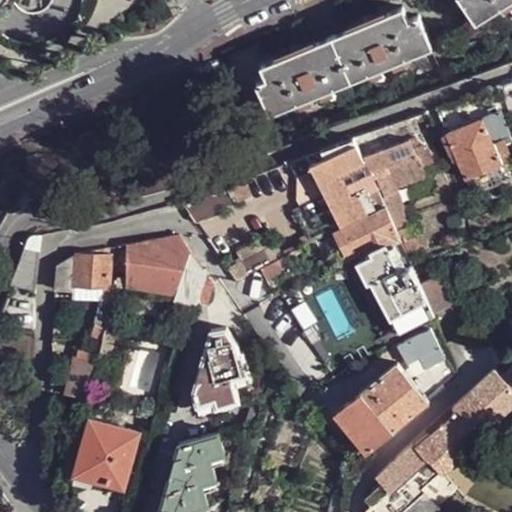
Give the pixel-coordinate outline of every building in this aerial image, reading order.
[(3,14),(0,17),(0,32),(2,34),(15,40),(31,45),(47,43),(62,36),(73,24),(82,9),(83,0),(53,0),(54,1),(47,11),(37,14),(27,13),(18,10),(14,2),(3,14)] [(0,0),(0,17),(3,14),(14,2),(14,0),(0,0)] [(511,0),(461,0),(476,23),(511,0)] [(279,60),(278,58),(261,65),(266,78),(256,82),(270,116),(434,48),(420,14),(409,18),(404,5),(387,12),(388,14),(379,18),(377,13),(357,21),(360,26),(349,30),(348,28),(315,42),(316,45),(307,48),(305,43),(285,52),(287,56),(279,60)] [(386,10),(377,13),(379,18),(388,14),(387,12),(386,10)] [(347,26),(348,28),(349,30),(360,26),(357,21),(347,26)] [(276,55),(278,58),(279,60),(287,56),(285,52),(276,55)] [(485,119),(451,133),(461,160),(469,177),(475,175),(482,190),(507,179),(501,165),(511,160),(511,151),(508,142),(511,140),(511,135),(502,112),(485,119)] [(417,115),(359,136),(368,156),(370,161),(389,206),(400,232),(415,225),(399,188),(428,175),(425,168),(436,163),(433,154),(430,155),(426,144),(417,147),(413,138),(425,133),(417,115)] [(389,206),(370,161),(368,162),(359,143),(314,165),(345,227),(389,206)] [(187,204),(200,222),(227,211),(225,207),(254,195),(248,181),(187,204)] [(312,243),(335,232),(318,199),(296,209),(312,243)] [(400,232),(389,206),(345,227),(338,231),(352,258),(372,248),(389,241),(392,247),(398,244),(404,242),(400,232)] [(423,230),(414,234),(421,251),(430,247),(423,230)] [(30,242),(27,249),(44,249),(44,236),(44,232),(37,235),(32,239),(30,242)] [(129,243),(130,287),(178,296),(193,254),(193,251),(181,233),(129,243)] [(421,251),(414,234),(406,238),(408,242),(407,243),(412,254),(421,251)] [(241,279),(273,263),(261,240),(239,252),(248,268),(238,273),(241,279)] [(423,283),(415,265),(410,267),(398,244),(392,247),(389,241),(372,248),(377,256),(362,263),(373,284),(374,284),(391,314),(393,314),(398,325),(409,319),(407,314),(412,311),(419,324),(435,316),(435,312),(423,283)] [(113,256),(114,247),(96,250),(96,255),(113,256)] [(44,249),(27,249),(13,289),(38,289),(39,282),(41,269),(43,257),(44,249)] [(112,283),(113,256),(96,255),(80,253),(58,267),(59,288),(78,289),(79,284),(106,284),(111,285),(112,283)] [(205,269),(193,254),(178,296),(176,303),(199,309),(201,302),(210,272),(207,268),(205,269)] [(287,270),(281,259),(273,263),(241,279),(245,284),(250,280),(254,287),(287,270)] [(443,275),(423,283),(435,312),(456,303),(443,275)] [(106,300),(115,302),(120,285),(112,283),(111,285),(106,284),(106,300)] [(78,299),(104,300),(106,300),(106,284),(79,284),(78,289),(78,299)] [(95,334),(106,338),(109,326),(112,313),(115,302),(106,300),(104,300),(95,334)] [(106,338),(102,354),(113,357),(118,340),(119,341),(125,316),(112,313),(109,326),(106,338)] [(216,401),(219,406),(241,400),(237,379),(252,374),(245,350),(241,351),(239,341),(229,328),(215,331),(198,393),(200,405),(216,401)] [(403,346),(412,364),(423,359),(427,367),(447,358),(433,331),(403,346)] [(77,360),(69,394),(91,398),(94,386),(101,361),(102,355),(82,351),(80,360),(77,360)] [(102,355),(101,361),(110,364),(113,357),(102,354),(102,355)] [(423,359),(412,364),(417,374),(427,367),(423,359)] [(101,361),(94,386),(104,388),(110,364),(101,361)] [(339,412),(371,452),(431,401),(428,397),(399,362),(339,412)] [(511,369),(504,376),(496,367),(427,428),(429,431),(388,468),(371,496),(386,511),(390,511),(424,484),(415,475),(432,459),(441,468),(445,472),(451,469),(454,466),(457,463),(458,459),(490,431),(493,431),(497,429),(500,426),(503,422),(503,419),(503,416),(511,407),(511,369)] [(428,397),(431,401),(448,388),(444,384),(428,397)] [(202,411),(219,406),(216,401),(200,405),(202,411)] [(93,419),(77,474),(126,487),(141,432),(93,419)] [(222,432),(183,442),(163,511),(198,511),(198,508),(210,504),(205,483),(219,479),(213,458),(228,454),(222,432)] [(424,484),(441,468),(432,459),(415,475),(424,484)] [(346,497),(348,486),(341,484),(339,484),(337,494),(346,497)] [(339,511),(342,511),(346,497),(337,494),(334,494),(331,510),(339,511)]
